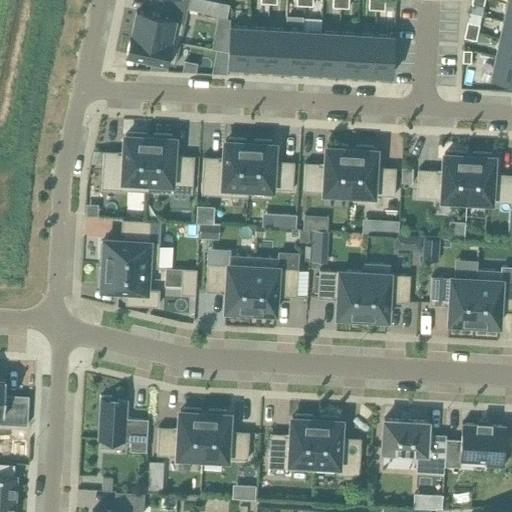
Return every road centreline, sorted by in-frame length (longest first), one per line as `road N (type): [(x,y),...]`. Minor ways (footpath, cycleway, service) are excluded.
road 1 (unclassified): [(57,327),(182,358),(511,373)]
road 2 (residential): [(79,87),(511,115)]
road 3 (residential): [(57,327),(61,175),(79,87)]
road 4 (residential): [(50,511),(57,327)]
